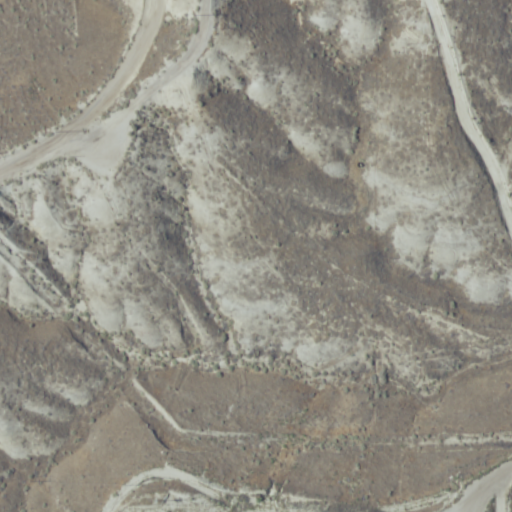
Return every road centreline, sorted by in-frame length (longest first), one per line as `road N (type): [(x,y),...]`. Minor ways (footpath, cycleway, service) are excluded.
road 1 (track): [(112,511),(152,477),(242,498),(379,511),(445,499),(511,470)]
road 2 (track): [(214,0),(198,45),(155,95),(93,136),(0,173)]
